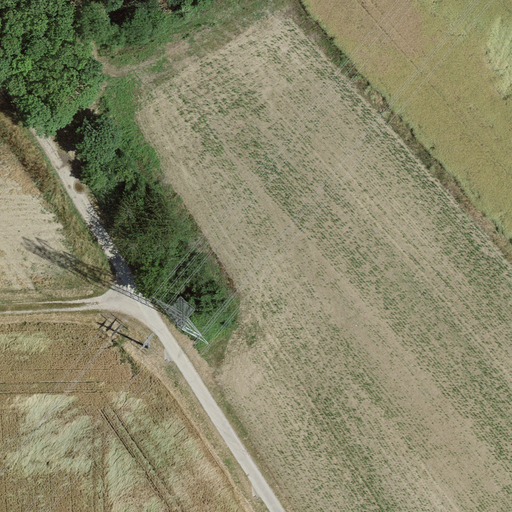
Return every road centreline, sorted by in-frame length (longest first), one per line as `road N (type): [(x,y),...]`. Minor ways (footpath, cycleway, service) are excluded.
road 1 (track): [(275,511),(97,233)]
road 2 (track): [(0,90),(97,233)]
road 3 (track): [(0,320),(146,311)]
